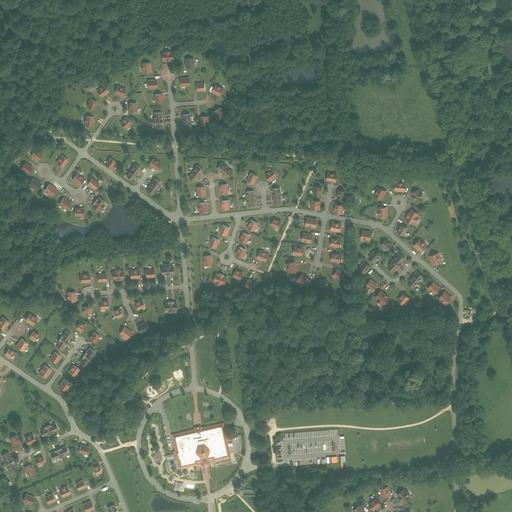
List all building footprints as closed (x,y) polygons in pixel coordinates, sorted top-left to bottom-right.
[(174,51),(162,51),(162,61),(174,60),(174,51)] [(184,58),(184,67),(195,66),(195,58),(184,58)] [(151,63),(143,63),(143,72),(151,72),(151,63)] [(191,77),(180,78),(181,87),(191,87),(191,77)] [(149,79),(150,87),(158,87),(158,79),(149,79)] [(206,82),(196,83),(197,91),(206,90),(206,82)] [(96,90),(101,97),(109,91),(104,84),(96,90)] [(225,89),(215,84),(212,91),(221,96),(225,89)] [(119,85),(116,93),(124,96),(127,89),(119,85)] [(87,107),(95,110),(98,101),(90,99),(87,107)] [(138,103),(130,103),(130,112),(138,112),(138,103)] [(220,106),(213,112),(219,119),(226,113),(220,106)] [(153,111),(154,120),(164,119),(164,110),(153,111)] [(86,125),(93,126),(94,117),(87,116),(86,125)] [(209,116),(200,117),(200,126),(209,126),(209,116)] [(132,122),(127,117),(120,123),(125,129),(132,122)] [(154,120),(155,130),(166,129),(164,119),(154,120)] [(31,154),(39,159),(43,152),(36,147),(31,154)] [(61,154),(56,162),(63,166),(67,158),(61,154)] [(105,163),(111,167),(117,160),(110,155),(105,163)] [(153,157),(149,163),(156,168),(160,161),(153,157)] [(22,167),(29,172),(33,166),(26,161),(22,167)] [(217,167),(222,171),(226,165),(220,162),(217,167)] [(134,163),(130,169),(136,172),(140,167),(134,163)] [(197,164),(192,169),(197,173),(203,169),(197,164)] [(222,171),(228,174),(232,170),(226,165),(222,171)] [(130,169),(126,175),(132,178),(136,172),(130,169)] [(192,169),(187,174),(192,178),(197,173),(192,169)] [(271,169),(264,176),(269,180),(276,173),(271,169)] [(246,178),(253,182),(257,174),(251,170),(246,178)] [(327,170),(326,178),(335,180),(336,172),(327,170)] [(73,178),(80,183),(84,177),(77,172),(73,178)] [(87,183),(95,188),(100,181),(91,176),(87,183)] [(29,184),(36,190),(41,183),(34,177),(29,184)] [(154,178),(150,184),(155,187),(160,181),(154,178)] [(394,180),(394,189),(404,189),(404,180),(394,180)] [(57,188),(49,182),(44,189),(52,194),(57,188)] [(150,184),(146,189),(152,193),(155,187),(150,184)] [(313,191),(319,193),(322,185),(316,184),(313,191)] [(374,193),(381,197),(385,189),(379,185),(374,193)] [(411,189),(414,200),(421,199),(420,196),(423,196),(421,190),(419,191),(418,187),(411,189)] [(345,189),(339,188),(337,196),(343,198),(345,189)] [(99,195),(92,205),(98,209),(100,206),(102,208),(105,204),(103,202),(105,200),(99,195)] [(71,201),(64,196),(59,203),(67,208),(71,201)] [(311,207),(318,208),(320,200),(312,198),(311,207)] [(342,203),(334,202),(333,210),(341,212),(342,203)] [(417,211),(410,208),(405,218),(411,221),(413,218),(416,220),(418,215),(416,214),(417,211)] [(273,217),(271,223),(279,225),(281,219),(273,217)] [(307,217),(306,224),(313,225),(315,218),(307,217)] [(250,218),(247,226),(254,229),(257,221),(250,218)] [(341,222),(332,220),(331,227),(339,229),(341,222)] [(406,225),(401,222),(397,231),(402,233),(406,225)] [(219,231),(226,234),(230,226),(223,223),(219,231)] [(243,231),(240,239),(246,241),(249,233),(243,231)] [(303,232),(302,239),(311,241),(312,233),(303,232)] [(340,238),(331,236),(330,243),(339,245),(340,238)] [(212,237),(208,245),(217,248),(221,240),(212,237)] [(417,237),(413,243),(421,248),(425,242),(417,237)] [(385,238),(381,242),(387,248),(391,244),(385,238)] [(293,252),(302,255),(304,247),(295,244),(293,252)] [(239,246),(237,253),(243,255),(245,248),(239,246)] [(260,249),(257,256),(265,259),(269,252),(260,249)] [(374,250),(369,256),(374,260),(379,253),(374,250)] [(341,253),(332,251),(330,259),(339,260),(341,253)] [(401,252),(395,258),(401,265),(407,259),(401,252)] [(430,256),(434,265),(443,262),(440,253),(430,256)] [(206,265),(214,264),(213,255),(204,256),(206,265)] [(395,258),(387,266),(393,272),(401,265),(395,258)] [(366,261),(359,268),(364,273),(371,266),(366,261)] [(295,262),(286,263),(287,273),(296,271),(295,262)] [(113,269),(114,276),(126,276),(125,269),(122,269),(122,266),(117,266),(117,269),(113,269)] [(130,268),(130,276),(141,276),(140,267),(130,268)] [(146,267),(146,275),(155,275),(155,267),(146,267)] [(236,268),(233,276),(242,280),(245,272),(236,268)] [(337,269),(331,276),(339,282),(345,275),(337,269)] [(418,270),(413,276),(420,282),(425,276),(418,270)] [(80,273),(81,280),(90,279),(89,272),(80,273)] [(216,272),(214,281),(225,284),(228,276),(216,272)] [(301,274),(297,280),(305,285),(309,279),(301,274)] [(413,276),(407,282),(414,288),(420,282),(413,276)] [(249,278),(245,287),(254,292),(259,283),(249,278)] [(326,279),(316,282),(318,289),(328,286),(326,279)] [(379,286),(372,279),(367,284),(374,291),(379,286)] [(434,281),(427,288),(434,295),(441,288),(434,281)] [(66,291),(67,299),(76,298),(75,290),(66,291)] [(390,298),(382,290),(377,295),(385,303),(390,298)] [(445,291),(439,298),(447,305),(453,297),(445,291)] [(404,292),(397,300),(403,306),(410,298),(404,292)] [(133,302),(137,309),(144,305),(141,298),(133,302)] [(119,307),(113,310),(117,317),(122,314),(119,307)] [(25,318),(33,323),(38,316),(30,311),(25,318)] [(0,318),(0,323),(4,327),(10,319),(3,315),(0,318)] [(145,319),(136,324),(140,332),(149,327),(145,319)] [(76,325),(81,330),(86,324),(81,320),(76,325)] [(127,337),(132,330),(125,325),(120,332),(127,337)] [(29,335),(34,339),(39,333),(34,329),(29,335)] [(61,336),(67,340),(71,333),(66,329),(61,336)] [(94,330),(89,337),(94,340),(99,334),(94,330)] [(18,344),(24,348),(29,341),(23,337),(18,344)] [(56,343),(62,347),(66,342),(60,338),(56,343)] [(97,349),(91,344),(85,352),(91,357),(97,349)] [(5,351),(10,355),(15,350),(10,346),(5,351)] [(49,357),(55,362),(61,354),(55,350),(49,357)] [(88,357),(82,353),(76,361),(82,365),(88,357)] [(39,371),(46,376),(52,368),(45,363),(39,371)] [(69,369),(75,374),(80,367),(73,363),(69,369)] [(58,385),(66,390),(71,382),(64,377),(58,385)] [(192,428),(172,433),(175,447),(180,468),(202,463),(203,467),(206,466),(212,465),(212,461),(234,456),(225,421),(197,427),(192,428)] [(48,426),(51,433),(60,429),(57,422),(48,426)] [(40,429),(43,436),(51,433),(48,426),(40,429)] [(34,433),(26,437),(29,444),(37,440),(34,433)] [(11,437),(13,445),(19,442),(17,435),(11,437)] [(82,443),(80,451),(88,453),(90,446),(82,443)] [(59,449),(61,456),(70,452),(66,445),(59,449)] [(50,452),(53,459),(61,456),(59,449),(50,452)] [(13,460),(10,452),(3,455),(6,463),(13,460)] [(43,454),(34,458),(37,466),(46,462),(43,454)] [(17,469),(13,460),(6,463),(9,472),(17,469)] [(32,465),(26,467),(29,475),(35,473),(32,465)] [(95,467),(97,474),(104,471),(102,465),(95,467)] [(85,479),(77,483),(80,490),(88,486),(85,479)] [(387,485),(380,487),(382,496),(390,494),(387,485)] [(68,486),(60,490),(64,497),(71,493),(68,486)] [(405,487),(398,493),(406,503),(413,497),(411,494),(412,493),(409,489),(407,490),(405,487)] [(35,497),(27,494),(24,501),(33,504),(35,497)] [(54,494),(46,497),(49,504),(57,501),(54,494)] [(369,502),(374,509),(381,504),(376,497),(369,502)] [(92,501),(84,505),(87,511),(88,511),(96,508),(92,501)]
